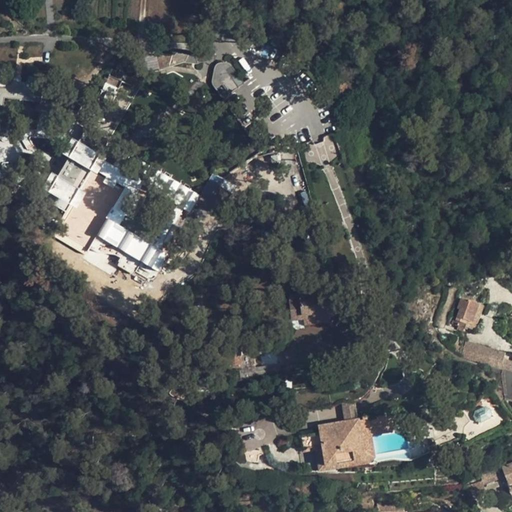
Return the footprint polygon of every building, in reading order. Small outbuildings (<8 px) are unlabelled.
[(159,71),(156,52),(124,51),(113,63),(109,75),(132,86),(144,76),(159,71)] [(189,55),(156,52),(159,71),(186,62),(189,55)] [(201,55),(189,55),(186,62),(197,64),(203,61),(201,55)] [(211,81),(215,88),(237,71),(231,63),(225,61),(218,61),(215,64),(213,67),(211,81)] [(0,117),(2,117),(4,98),(40,102),(44,77),(29,76),(27,82),(0,79),(0,117)] [(119,89),(105,83),(96,104),(109,110),(119,89)] [(40,102),(4,98),(2,117),(38,122),(40,102)] [(70,109),(78,114),(82,106),(74,101),(70,109)] [(92,168),(98,157),(108,141),(87,128),(49,191),(71,204),(92,168)] [(112,166),(98,157),(92,168),(106,177),(116,184),(124,189),(131,177),(123,173),(112,166)] [(116,159),(112,166),(123,173),(127,166),(116,159)] [(131,177),(124,189),(96,236),(124,252),(130,242),(146,252),(140,262),(158,273),(168,256),(159,251),(163,243),(169,246),(179,230),(173,226),(182,210),(189,214),(199,197),(140,162),(131,177)] [(116,184),(106,177),(103,182),(114,188),(116,184)] [(146,252),(130,242),(124,252),(140,262),(146,252)] [(329,312),(330,316),(336,315),(335,296),(328,297),(327,292),(327,286),(307,288),(308,293),(289,295),(291,320),(304,319),(304,315),(329,312)] [(453,319),(472,325),(473,321),(479,304),(468,300),(467,301),(460,299),(457,308),(459,309),(457,317),(454,316),(453,319)] [(483,305),(479,304),(473,321),(477,322),(483,305)] [(500,370),(503,360),(505,353),(465,341),(460,358),(500,370)] [(218,365),(241,364),(240,350),(241,350),(241,347),(224,347),(224,353),(218,353),(218,365)] [(241,364),(249,363),(248,350),(241,350),(240,350),(241,364)] [(511,361),(503,360),(500,370),(503,371),(501,377),(511,379),(511,361)] [(355,400),(341,402),(345,421),(358,419),(355,400)] [(278,407),(274,422),(290,426),(295,411),(278,407)] [(358,419),(345,421),(319,426),(320,433),(301,436),(303,451),(316,449),(323,448),(326,466),(346,462),(366,459),(361,430),(391,424),(393,424),(392,416),(359,422),(358,419)] [(391,424),(361,430),(371,435),(392,431),(391,424)] [(371,435),(361,430),(366,459),(375,457),(371,435)] [(326,466),(323,448),(316,449),(319,466),(326,466)] [(366,459),(346,462),(347,466),(376,461),(375,457),(366,459)] [(319,466),(319,470),(347,466),(346,462),(326,466),(319,466)] [(511,463),(501,467),(507,481),(511,494),(511,463)] [(484,484),(498,479),(494,467),(479,472),(482,480),(484,484)] [(507,481),(501,467),(497,469),(503,483),(507,481)] [(483,485),(484,484),(482,480),(467,485),(474,499),(484,495),(484,494),(485,493),(486,493),(483,485)] [(377,502),(377,511),(399,511),(399,501),(377,502)]
